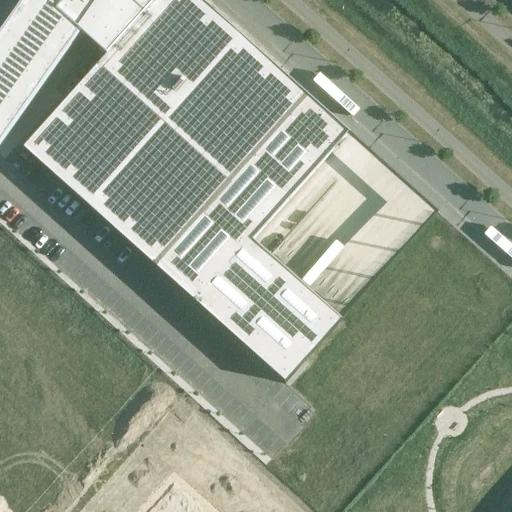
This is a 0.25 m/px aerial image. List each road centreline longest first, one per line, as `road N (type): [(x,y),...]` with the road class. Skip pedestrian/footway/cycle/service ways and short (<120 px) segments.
road 1 (unclassified): [(511,243),(241,0)]
road 2 (tertiary): [(294,0),(511,195)]
